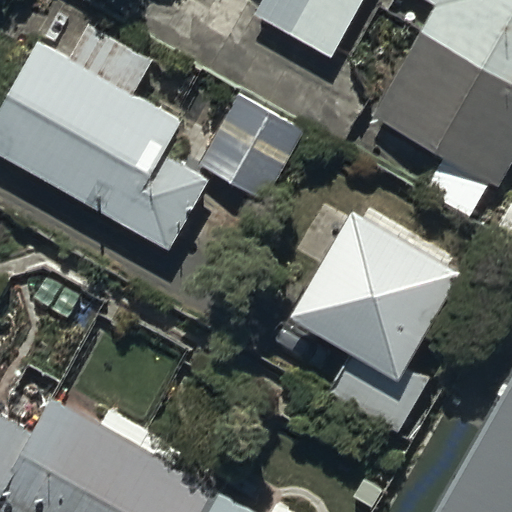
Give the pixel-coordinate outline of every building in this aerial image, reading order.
[(264,0),(254,20),(335,66),(372,0),(264,0)] [(511,167),(511,0),(425,0),(445,11),(376,128),(445,168),(427,199),(476,228),(511,167)] [(73,60),(44,44),(0,123),(0,159),(177,258),(216,189),(168,162),(186,131),(139,105),(161,66),(91,28),(73,60)] [(238,97),(199,167),(272,208),(311,138),(238,97)] [(468,281),(354,221),(297,327),(352,356),(332,394),(403,432),(427,386),(416,380),(468,281)] [(511,511),(511,380),(432,511),(511,511)] [(0,511),(1,511),(3,510),(36,441),(0,419),(0,399),(1,398),(0,398),(0,511)] [(36,441),(3,510),(6,511),(290,511),(282,507),(278,511),(246,511),(176,471),(185,456),(113,414),(103,432),(57,405),(36,441)]
